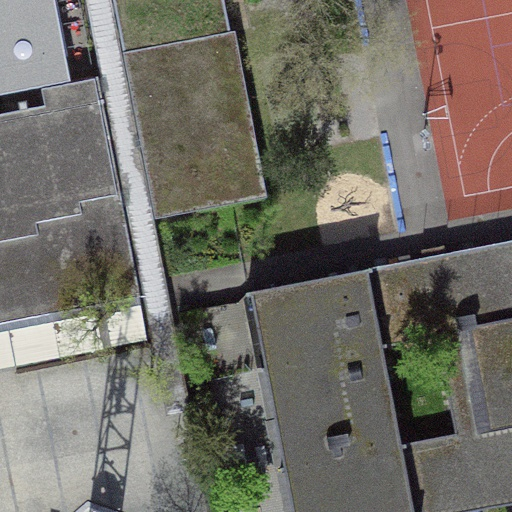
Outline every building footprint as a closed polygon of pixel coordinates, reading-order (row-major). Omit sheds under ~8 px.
[(0,0),(0,74),(19,71),(19,73),(20,74),(20,75),(21,76),(22,77),(23,77),(24,78),(25,78),(26,78),(27,78),(29,78),(42,76),(44,74),(45,73),(46,71),(47,69),(47,68),(48,66),(48,64),(48,62),(40,24),(40,23),(39,21),(38,20),(37,19),(36,19),(34,18),(33,18),(32,18),(30,18),(28,9),(30,9),(31,8),(32,7),(33,6),(34,5),(35,4),(35,2),(36,0),(35,0),(0,0)] [(156,375),(184,369),(156,218),(147,171),(125,55),(124,51),(114,0),(83,0),(98,76),(140,296),(156,375)] [(129,55),(230,35),(229,31),(226,31),(220,0),(118,0),(128,50),(124,51),(125,55),(129,55)] [(147,171),(156,218),(159,217),(159,215),(201,207),(201,209),(266,196),(265,193),(261,194),(230,35),(129,55),(151,170),(147,171)] [(0,318),(136,293),(137,296),(140,296),(98,76),(42,87),(42,90),(47,89),(51,113),(0,122),(0,318)] [(511,240),(446,254),(444,245),(421,250),(423,258),(246,292),(247,295),(251,294),(265,367),(261,368),(261,370),(265,369),(284,467),(280,467),(281,470),(285,469),(292,511),(466,511),(511,503),(511,240)]
